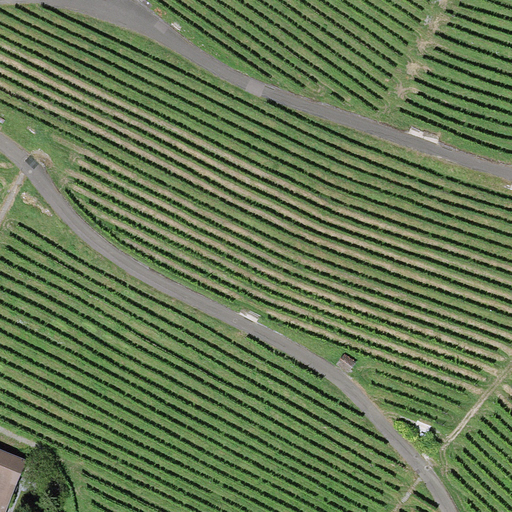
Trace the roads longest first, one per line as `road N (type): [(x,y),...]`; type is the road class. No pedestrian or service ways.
road 1 (track): [(0,142),(28,163),(67,219),(336,378),(428,471),(448,511)]
road 2 (track): [(511,178),(228,77),(105,0)]
